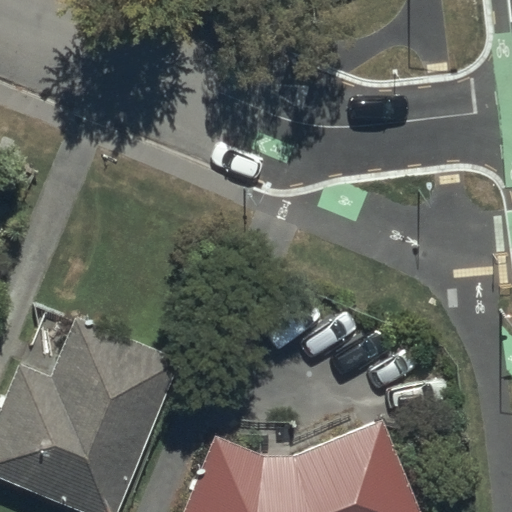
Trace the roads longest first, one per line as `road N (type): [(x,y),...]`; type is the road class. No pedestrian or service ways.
road 1 (residential): [(0,9),(284,127)]
road 2 (residential): [(284,127),(334,133),(511,117)]
